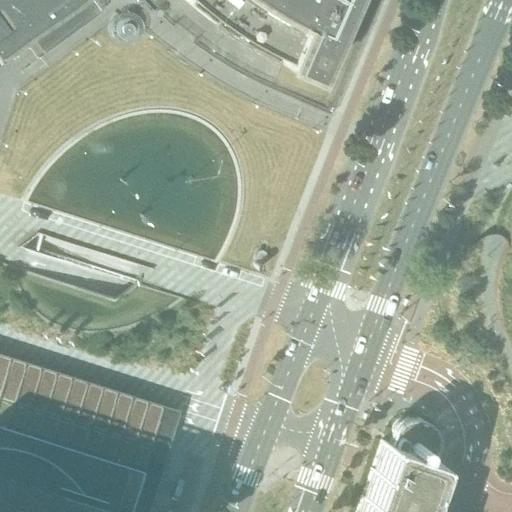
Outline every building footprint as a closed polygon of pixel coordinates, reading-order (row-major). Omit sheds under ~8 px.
[(0,0),(0,44),(59,0),(190,0),(204,11),(224,25),(244,38),(265,50),(285,59),(282,66),(311,79),(345,0),(0,0)] [(161,0),(138,0),(150,12),(154,7),(157,8),(159,8),(161,7),(162,5),(161,1),(161,0)] [(131,30),(131,28),(131,27),(135,23),(132,21),(128,19),(124,19),(120,20),(116,23),(114,26),(113,31),(114,35),(117,38),(120,41),(125,42),(129,41),(132,39),(133,39),(129,35),(130,34),(130,33),(130,32),(130,31),(131,30)] [(511,170),(493,183),(453,264),(474,295),(511,353),(511,170)] [(0,355),(0,479),(103,511),(143,511),(175,410),(0,355)] [(413,511),(421,488),(422,489),(423,486),(422,486),(431,461),(433,458),(429,457),(429,458),(426,457),(431,442),(432,437),(431,432),(429,427),(425,424),(421,421),(418,420),(418,419),(416,418),(415,419),(412,418),(407,417),(402,418),(397,420),(394,424),(391,428),(387,443),(383,442),(384,441),(380,440),(380,441),(375,439),(359,485),(349,511),(413,511)]
